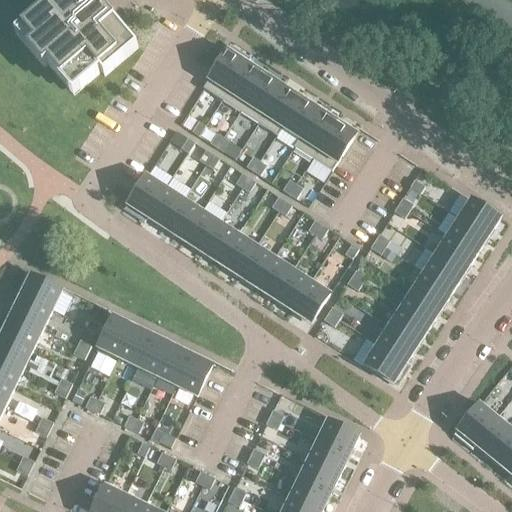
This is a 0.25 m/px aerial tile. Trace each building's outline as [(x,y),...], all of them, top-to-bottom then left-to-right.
[(22,30),(15,36),(44,69),(48,66),(61,82),(68,76),(81,91),(101,74),(105,78),(123,62),(118,55),(132,42),(118,26),(96,0),(47,0),(42,5),(46,9),(22,30)] [(231,49),(203,91),(222,103),(247,65),(248,66),(251,61),(231,49)] [(247,65),(222,103),(241,115),(265,77),(248,66),(247,65)] [(265,77),(241,115),(259,126),(283,88),(265,77)] [(283,88),(259,126),(278,139),(283,131),(282,130),(301,100),(283,88)] [(301,100),(282,130),(283,131),(300,141),(300,142),(320,112),(301,100)] [(300,141),(294,149),(313,162),(338,123),(320,112),(300,142),(300,141)] [(338,123),(313,162),(332,174),(357,135),(338,123)] [(199,125),(192,135),(200,140),(206,129),(199,125)] [(217,136),(211,147),(217,151),(224,141),(217,136)] [(188,141),(181,152),(189,156),(195,146),(188,141)] [(224,141),(217,151),(224,155),(231,145),(224,141)] [(206,153),(200,163),(206,168),(213,157),(206,153)] [(213,157),(206,168),(213,172),(220,162),(213,157)] [(254,160),(247,170),(254,174),(260,164),(254,160)] [(260,164),(254,174),(260,179),(267,168),(260,164)] [(243,177),(236,187),(243,191),(249,181),(243,177)] [(147,178),(125,212),(145,225),(148,221),(147,220),(166,190),(147,178)] [(166,190),(147,220),(148,221),(165,232),(184,202),(184,201),(191,191),(173,180),(167,190),(166,190)] [(249,181),(243,191),(249,196),(256,185),(249,181)] [(290,183),(283,193),(290,198),(297,187),(290,183)] [(415,183),(410,190),(421,197),(425,190),(415,183)] [(297,187),(290,198),(297,202),(303,192),(297,187)] [(279,200),(272,210),(279,215),(286,204),(279,200)] [(403,201),(399,208),(409,215),(414,208),(403,201)] [(184,202),(165,232),(183,244),(203,213),(184,202)] [(471,202),(459,221),(489,240),(501,221),(471,202)] [(203,213),(183,244),(201,255),(221,225),(220,225),(227,215),(210,204),(203,214),(203,213)] [(286,204),(279,215),(286,219),(292,209),(286,204)] [(399,208),(394,215),(405,221),(409,215),(399,208)] [(448,215),(437,232),(447,239),(477,258),(489,240),(459,221),(458,221),(448,215)] [(315,223),(308,234),(315,238),(322,228),(315,223)] [(221,225),(201,255),(219,267),(239,237),(221,225)] [(322,228),(315,238),(322,242),(329,232),(322,228)] [(239,237),(219,267),(238,279),(257,249),(239,237)] [(380,237),(375,244),(386,251),(390,244),(380,237)] [(447,239),(435,257),(465,276),(477,258),(447,239)] [(375,244),(371,251),(381,258),(386,251),(375,244)] [(390,244),(386,251),(397,258),(402,251),(390,244)] [(352,247),(345,258),(352,262),(359,252),(352,247)] [(257,249),(238,279),(256,290),(275,260),(257,249)] [(386,251),(381,258),(392,264),(397,258),(386,251)] [(425,251),(414,268),(424,275),(454,295),(465,276),(435,257),(425,251)] [(275,260),(256,290),(274,302),(293,272),(275,260)] [(293,272),(274,302),(292,314),(311,284),(293,272)] [(356,274),(352,280),(362,287),(367,280),(356,274)] [(424,275),(412,293),(442,313),(454,295),(424,275)] [(16,297),(20,299),(21,298),(53,314),(63,294),(26,276),(16,297)] [(352,280),(348,287),(358,294),(362,287),(352,280)] [(311,284),(292,314),(311,326),(330,296),(311,284)] [(412,293),(400,311),(430,331),(442,313),(412,293)] [(21,298),(20,299),(11,317),(43,333),(53,314),(21,298)] [(333,309),(329,315),(340,322),(344,315),(333,309)] [(400,311),(388,330),(419,349),(430,331),(400,311)] [(329,315),(325,322),(335,329),(340,322),(329,315)] [(34,353),(43,333),(11,317),(2,337),(34,353)] [(114,319),(99,351),(119,361),(135,329),(114,319)] [(97,336),(101,329),(90,323),(86,331),(97,336)] [(135,329),(119,361),(138,370),(154,338),(135,329)] [(388,330),(377,348),(407,367),(419,349),(388,330)] [(0,360),(24,372),(34,353),(2,337),(0,340),(0,360)] [(138,370),(132,383),(151,392),(157,380),(173,348),(154,338),(138,370)] [(367,341),(353,363),(363,369),(365,367),(399,389),(411,370),(407,367),(377,348),(367,341)] [(92,348),(81,343),(77,350),(88,355),(92,348)] [(173,348),(157,380),(177,389),(193,357),(173,348)] [(85,362),(88,355),(77,350),(74,357),(85,362)] [(193,357),(177,389),(197,399),(213,367),(193,357)] [(0,384),(15,391),(24,372),(0,360),(0,384)] [(73,387),(62,381),(58,389),(69,394),(73,387)] [(0,408),(5,411),(15,391),(0,384),(0,408)] [(66,401),(69,394),(58,389),(55,396),(66,401)] [(78,392),(73,403),(82,407),(87,396),(78,392)] [(93,414),(98,403),(91,399),(85,410),(93,414)] [(105,406),(98,403),(93,414),(100,417),(105,406)] [(481,406),(455,437),(473,453),(476,449),(475,448),(498,420),(481,406)] [(281,426),(284,418),(273,413),(270,420),(281,426)] [(131,433),(137,422),(130,418),(124,429),(131,433)] [(54,426),(43,420),(39,427),(50,433),(54,426)] [(277,433),(281,426),(270,420),(266,427),(277,433)] [(511,431),(498,420),(475,448),(476,449),(492,462),(511,437),(511,431)] [(144,425),(137,422),(131,433),(139,437),(144,425)] [(360,439),(327,423),(317,444),(350,459),(360,439)] [(47,440),(50,433),(39,427),(36,435),(47,440)] [(158,446),(164,435),(156,431),(151,442),(158,446)] [(511,437),(492,462),(509,476),(511,471),(511,437)] [(340,479),(350,459),(317,444),(308,463),(340,479)] [(145,460),(150,449),(143,446),(137,457),(145,460)] [(265,457),(254,452),(251,459),(262,464),(265,457)] [(164,470),(170,459),(162,455),(157,466),(164,470)] [(35,465),(24,459),(20,466),(31,472),(35,465)] [(171,473),(177,462),(170,459),(164,470),(171,473)] [(258,472),(262,464),(251,459),(247,466),(258,472)] [(331,498),(340,479),(308,463),(298,482),(331,498)] [(28,479),(31,472),(20,466),(17,473),(28,479)] [(203,489),(208,478),(201,474),(196,485),(203,489)] [(215,481),(208,478),(203,489),(210,492),(215,481)] [(310,511),(323,511),(331,498),(298,482),(289,502),(310,511)] [(119,511),(126,498),(106,488),(94,511),(119,511)] [(246,496),(235,490),(232,498),(243,503),(246,496)] [(143,511),(146,508),(126,498),(119,511),(143,511)] [(239,510),(243,503),(232,498),(228,505),(239,510)] [(310,511),(289,502),(283,511),(310,511)]
